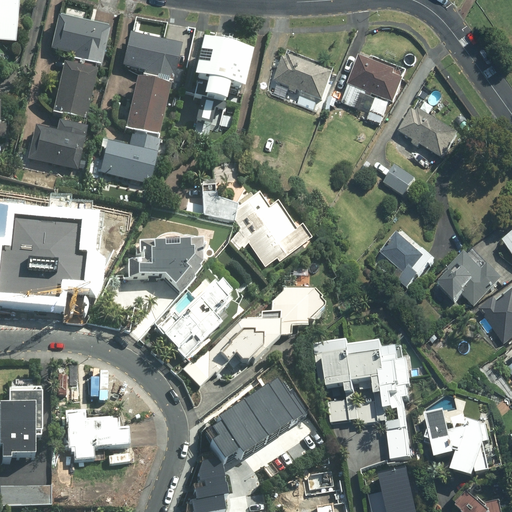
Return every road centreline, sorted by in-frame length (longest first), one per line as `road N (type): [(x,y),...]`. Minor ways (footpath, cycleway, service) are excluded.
road 1 (residential): [(155,511),(179,435),(164,389),(100,348),(0,341)]
road 2 (tertiary): [(414,0),(448,28),(511,117)]
road 3 (unknown): [(46,0),(16,130)]
